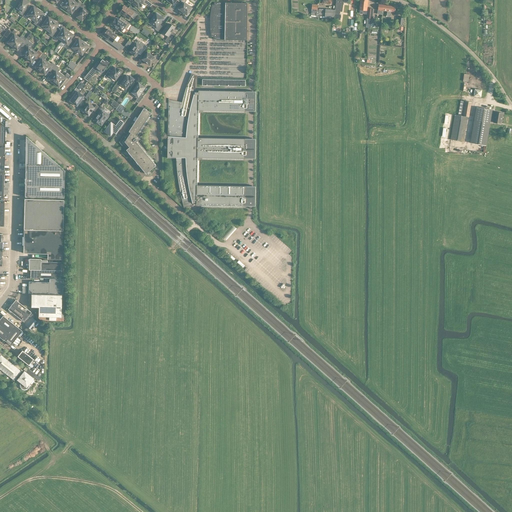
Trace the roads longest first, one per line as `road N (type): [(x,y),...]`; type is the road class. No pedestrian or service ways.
road 1 (track): [(160,511),(72,442),(28,480)]
road 2 (unclassified): [(511,105),(455,38),(395,0)]
road 3 (track): [(141,511),(99,484),(55,477),(28,480),(0,498)]
road 4 (residential): [(56,101),(109,148),(144,100)]
